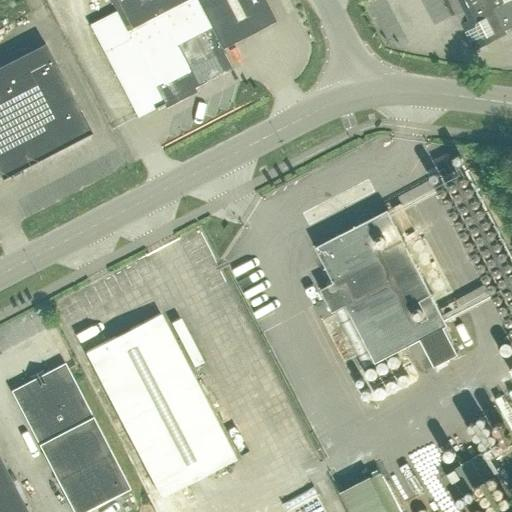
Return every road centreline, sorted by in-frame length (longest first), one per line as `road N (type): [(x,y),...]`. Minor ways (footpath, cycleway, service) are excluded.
road 1 (tertiary): [(0,276),(364,94)]
road 2 (tertiary): [(364,94),(511,105)]
